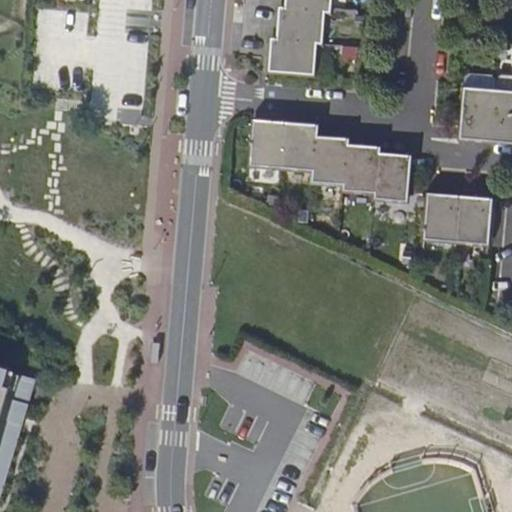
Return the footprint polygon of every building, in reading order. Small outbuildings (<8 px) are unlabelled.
[(80,0),(77,25),(98,28),(102,0),(80,0)] [(331,0),(286,0),(285,9),(325,13),(330,14),(331,0)] [(325,13),(285,9),(280,9),(277,40),(317,44),(322,45),(325,13)] [(317,44),(277,40),(272,40),(269,72),(314,76),(317,44)] [(465,82),(463,108),(461,128),(460,140),(491,143),(497,93),(497,85),(496,82),(493,79),(470,76),(465,82)] [(511,93),(497,93),(491,143),(511,145),(511,93)] [(282,171),(286,124),(255,121),(251,167),(282,171)] [(314,174),(317,138),(318,126),(286,124),(282,171),(314,174)] [(346,188),(349,147),(350,142),(317,138),(314,174),(313,185),(346,188)] [(376,196),(380,155),(380,150),(349,147),(346,188),(345,193),(376,196)] [(407,203),(408,193),(411,166),(411,158),(380,155),(376,196),(376,201),(407,203)] [(456,245),(461,198),(428,195),(424,242),(456,245)] [(488,247),(492,201),(461,198),(456,245),(488,247)] [(0,493),(34,380),(5,372),(0,370),(0,493)]
